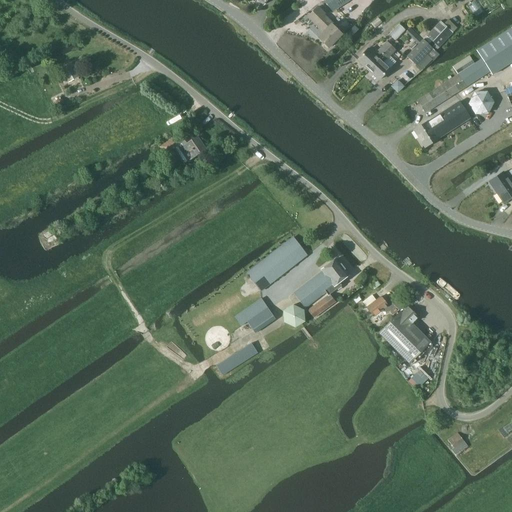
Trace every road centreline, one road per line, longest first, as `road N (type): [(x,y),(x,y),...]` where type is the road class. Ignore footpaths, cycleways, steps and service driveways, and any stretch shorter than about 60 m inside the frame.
road 1 (unclassified): [(511,390),(469,418),(444,408),(451,327),(444,311),(178,81),(58,0)]
road 2 (track): [(255,337),(192,370),(149,339),(103,262),(261,149)]
road 3 (unclassified): [(511,234),(451,214),(209,0)]
